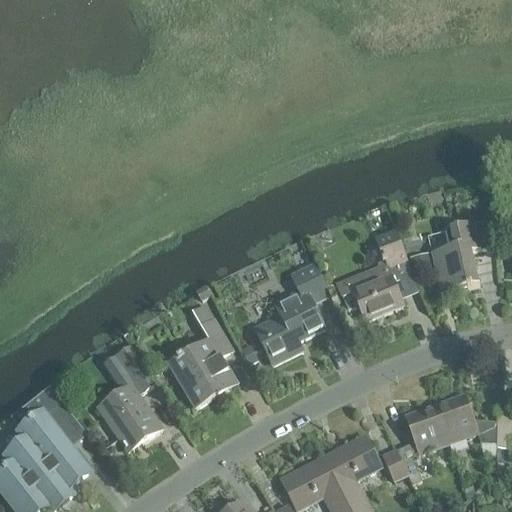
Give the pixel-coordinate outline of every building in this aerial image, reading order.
[(494,223),(446,234),(450,252),(431,257),(439,290),(445,288),(447,296),(467,292),(471,291),(479,289),(472,256),(496,250),(494,223)] [(359,310),(366,325),(403,310),(391,280),(388,272),(407,265),(395,235),(376,242),(384,262),(382,263),(383,265),(377,267),(379,272),(363,278),(367,290),(355,295),(350,283),(338,289),(348,314),(359,310)] [(325,334),(311,305),(309,301),(327,293),(316,271),(293,282),(299,295),(274,308),(280,320),(255,332),(273,369),(303,354),(298,344),(304,341),(305,343),(325,334)] [(226,395),(237,388),(221,361),(232,354),(205,309),(193,316),(210,344),(170,368),(196,413),(216,400),(214,397),(224,391),(226,395)] [(155,388),(129,351),(118,359),(137,386),(98,412),(120,443),(134,434),(143,447),(162,434),(138,399),(155,388)] [(16,470),(0,481),(0,490),(17,511),(42,511),(47,509),(49,511),(55,511),(73,499),(68,492),(88,477),(58,440),(77,425),(50,391),(49,392),(55,400),(38,414),(43,420),(22,437),(29,445),(9,461),(16,470)] [(496,424),(473,424),(464,399),(435,410),(449,448),(478,438),(481,446),(496,446),(496,424)] [(407,480),(408,480),(412,488),(422,484),(412,462),(449,448),(435,410),(406,420),(415,446),(396,454),(407,480)] [(511,438),(511,415),(497,413),(496,449),(508,451),(510,439),(511,438)] [(324,460),(323,461),(349,511),(369,511),(356,485),(382,471),(366,439),(342,451),(343,454),(325,463),(324,460)] [(394,486),(407,480),(396,454),(383,460),(394,486)] [(329,511),(349,511),(323,461),(322,462),(323,464),(305,473),(304,471),(280,483),(295,511),(302,511),(324,501),(329,511)] [(487,488),(477,491),(479,494),(474,496),(473,490),(465,492),(468,503),(489,497),(487,488)]
